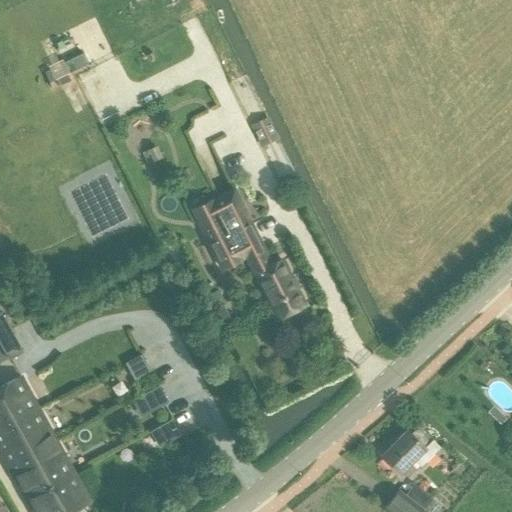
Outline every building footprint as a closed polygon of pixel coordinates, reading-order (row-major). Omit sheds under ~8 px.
[(88,64),(83,53),(64,63),(69,73),(88,64)] [(277,138),(267,118),(252,126),(262,146),(277,138)] [(271,266),(233,191),(193,211),(223,269),(247,257),(278,318),(304,305),(281,260),(271,266)] [(0,311),(0,340),(9,358),(24,350),(4,310),(0,311)] [(62,323),(41,334),(49,348),(69,337),(62,323)] [(0,342),(0,363),(9,358),(0,342)] [(152,348),(137,357),(146,367),(159,359),(152,348)] [(0,452),(32,511),(69,511),(89,501),(20,377),(0,387),(0,452)] [(172,381),(156,391),(164,403),(180,394),(172,381)] [(167,402),(143,415),(160,445),(183,431),(167,402)] [(198,429),(184,440),(191,454),(207,441),(198,429)] [(433,440),(425,448),(407,430),(392,445),(392,446),(382,455),(400,474),(414,460),(421,467),(441,447),(433,440)] [(386,511),(423,511),(425,510),(400,491),(385,511),(386,511)]
